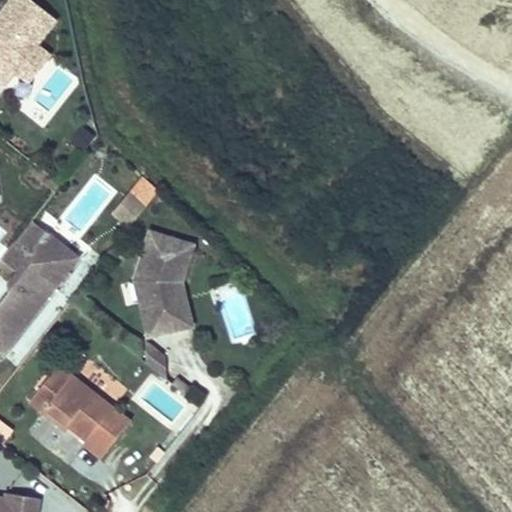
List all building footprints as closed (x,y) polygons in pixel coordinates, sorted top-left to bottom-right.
[(36,46),(56,20),(30,0),(11,0),(0,14),(0,82),(4,86),(15,72),(20,75),(41,49),(36,46)] [(19,97),(50,57),(41,49),(20,75),(15,72),(4,86),(19,97)] [(73,119),(63,130),(83,148),(92,137),(91,135),(73,119)] [(56,193),(62,185),(50,175),(44,183),(56,193)] [(114,214),(132,225),(146,201),(128,190),(114,214)] [(48,233),(33,221),(2,261),(17,273),(8,284),(9,292),(0,304),(0,348),(5,352),(79,258),(48,233)] [(88,246),(57,222),(48,233),(79,258),(88,246)] [(173,285),(182,283),(194,246),(151,233),(135,282),(149,338),(170,332),(168,325),(182,322),(173,285)] [(182,283),(173,285),(182,322),(168,325),(170,332),(193,327),(182,283)] [(147,343),(147,365),(165,380),(165,358),(147,343)] [(29,403),(42,413),(46,408),(70,426),(87,439),(83,444),(101,458),(130,421),(59,366),(29,403)] [(191,392),(177,380),(172,386),(186,397),(191,392)] [(46,408),(42,413),(66,431),(70,426),(46,408)] [(157,466),(164,456),(158,451),(150,461),(157,466)] [(0,511),(37,511),(39,498),(7,493),(6,499),(0,498),(0,511)]
